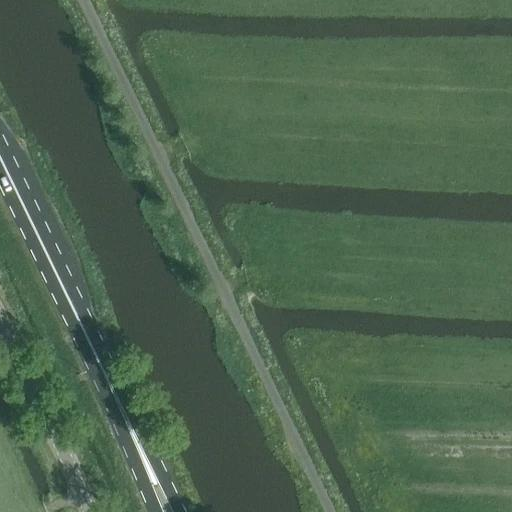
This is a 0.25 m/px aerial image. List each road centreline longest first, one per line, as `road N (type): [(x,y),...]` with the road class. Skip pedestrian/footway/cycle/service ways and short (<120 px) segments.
road 1 (unclassified): [(331,511),(84,0)]
road 2 (primary): [(166,511),(0,169)]
road 3 (unclassified): [(87,511),(0,324)]
